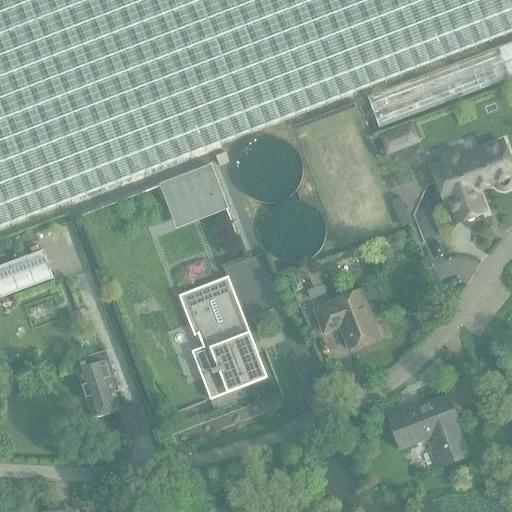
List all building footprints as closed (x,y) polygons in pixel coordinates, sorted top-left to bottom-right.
[(511,0),(0,0),(0,230),(511,34),(511,0)] [(511,46),(369,102),(379,129),(511,77),(511,46)] [(442,159),(442,163),(430,168),(443,201),(446,200),(455,222),(484,211),(475,188),(493,181),(496,185),(500,187),(505,187),(509,184),(510,180),(510,175),(511,174),(511,168),(501,140),(459,157),(456,153),(452,151),(447,152),(444,154),(442,159)] [(212,166),(159,186),(175,229),(228,210),(212,166)] [(399,198),(391,201),(394,209),(402,206),(399,198)] [(42,252),(0,267),(0,298),(52,279),(42,252)] [(296,272),(288,275),(294,292),(302,289),(296,272)] [(318,273),(308,277),(313,289),(323,286),(318,273)] [(204,292),(184,300),(187,308),(197,334),(203,349),(209,347),(219,372),(210,375),(218,396),(241,386),(242,388),(252,384),(254,383),(254,382),(264,378),(252,345),(253,344),(240,311),(227,277),(202,287),(204,292)] [(313,289),(307,292),(310,300),(326,294),(323,286),(313,289)] [(330,304),(314,310),(323,334),(340,327),(348,350),(379,338),(372,321),(376,320),(377,317),(373,306),(370,305),(366,306),(360,289),(330,301),(330,304)] [(84,309),(71,313),(77,330),(90,325),(84,309)] [(93,418),(121,410),(115,393),(119,392),(106,352),(75,362),(93,418)] [(441,466),(471,455),(460,427),(462,426),(450,395),(390,419),(402,449),(430,438),(441,466)]
